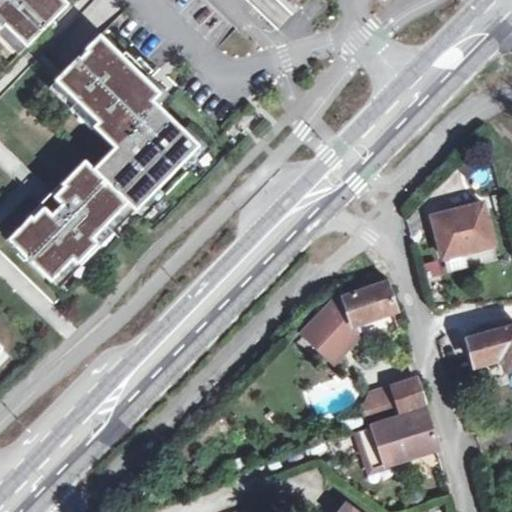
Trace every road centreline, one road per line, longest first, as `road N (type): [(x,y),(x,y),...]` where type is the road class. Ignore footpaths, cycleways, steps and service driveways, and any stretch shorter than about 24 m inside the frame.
road 1 (primary): [(399,84),(5,479)]
road 2 (primary): [(39,506),(328,212)]
road 3 (unclassified): [(328,212),(386,247),(441,393),(466,511)]
road 4 (primary): [(328,212),(431,110)]
